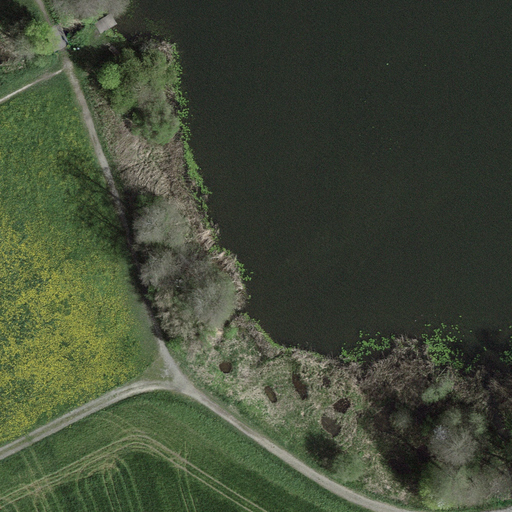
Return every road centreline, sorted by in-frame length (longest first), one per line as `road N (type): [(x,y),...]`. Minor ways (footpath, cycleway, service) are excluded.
road 1 (track): [(173,385),(61,47)]
road 2 (track): [(173,385),(199,394),(330,483),(396,511)]
road 3 (track): [(0,453),(128,390),(173,385)]
